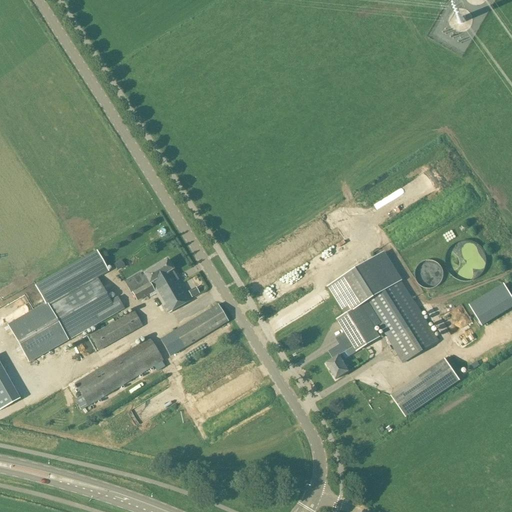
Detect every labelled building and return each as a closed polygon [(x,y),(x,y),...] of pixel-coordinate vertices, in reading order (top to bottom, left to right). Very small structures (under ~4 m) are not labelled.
[(457,280),(462,281),(467,282),(473,281),(478,278),(482,275),(485,270),(486,264),(486,259),(485,254),(482,249),(478,245),(473,242),(468,241),(462,241),(457,243),(452,247),(449,251),(446,256),(446,261),(446,267),(449,272),(452,276),(457,280)] [(328,352),(334,360),(327,364),(337,380),(349,372),(346,367),(349,365),(343,356),(365,343),(367,347),(380,338),(374,329),(379,325),(404,364),(439,342),(393,268),(384,253),(330,286),(339,301),(347,314),(336,320),(344,333),(335,339),(339,345),(328,352)] [(140,274),(132,279),(125,283),(131,294),(133,293),(137,302),(155,291),(167,314),(190,301),(172,271),(172,270),(167,261),(141,277),(140,274)] [(415,276),(416,280),(418,284),(422,287),(426,289),(430,289),(435,288),(438,286),(441,282),(443,278),(443,273),(442,269),(440,265),(436,263),(432,261),(428,261),(424,262),(420,264),(417,267),(415,271),(415,276)] [(96,275),(46,303),(7,325),(29,363),(68,341),(117,313),(96,275)] [(480,325),(511,309),(511,298),(505,285),(469,303),(480,325)] [(191,298),(199,295),(196,288),(188,291),(191,298)] [(229,323),(218,305),(160,340),(170,358),(229,323)] [(143,327),(134,312),(90,337),(99,352),(143,327)] [(75,385),(88,407),(164,362),(150,339),(75,385)] [(392,396),(406,415),(459,378),(445,359),(392,396)]
